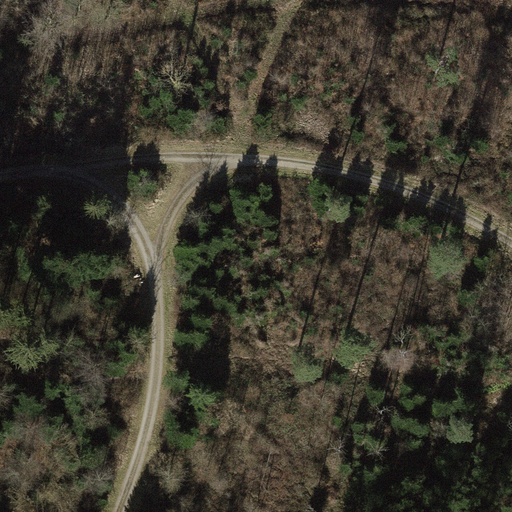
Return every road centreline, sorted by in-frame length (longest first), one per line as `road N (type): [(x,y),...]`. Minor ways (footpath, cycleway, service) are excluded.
road 1 (track): [(121,511),(156,399),(161,237),(188,188),(234,156)]
road 2 (track): [(234,156),(392,183),(511,240)]
road 3 (track): [(234,156),(137,158),(0,178)]
road 4 (track): [(155,271),(117,203),(65,167)]
